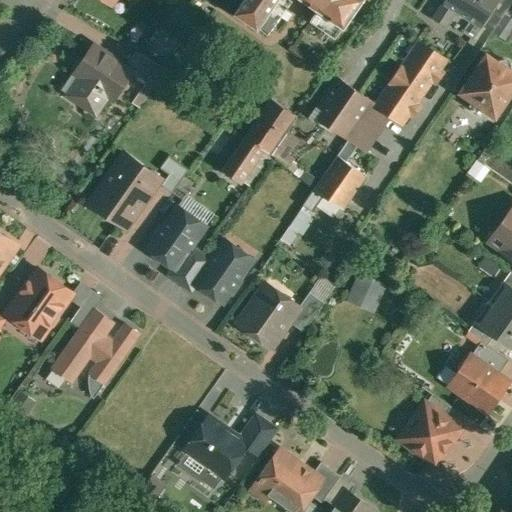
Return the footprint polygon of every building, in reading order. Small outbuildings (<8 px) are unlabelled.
[(243,0),(227,24),(248,38),(257,25),(270,34),(283,15),(288,19),(292,13),(287,10),(294,0),(307,0),(319,8),(312,19),(337,37),(362,0),(243,0)] [(425,0),(419,9),(431,18),(442,2),(440,0),(425,0)] [(499,0),(446,0),(444,3),(456,10),(471,20),(482,27),(499,0)] [(444,3),(435,18),(446,25),(456,10),(444,3)] [(511,16),(506,12),(494,30),(506,37),(511,27),(511,16)] [(482,27),(471,20),(463,31),(474,38),(482,27)] [(420,40),(376,103),(376,104),(391,114),(404,123),(411,113),(414,115),(421,104),(418,102),(433,80),(437,82),(444,71),(441,69),(448,59),(420,40)] [(126,65),(95,43),(86,57),(79,58),(74,64),(76,71),(84,76),(85,85),(77,98),(97,111),(109,93),(116,98),(134,71),(134,70),(126,65)] [(168,68),(137,49),(126,65),(134,70),(134,71),(155,86),(168,68)] [(500,62),(487,53),(461,91),(496,115),(511,92),(511,69),(509,68),(511,66),(510,62),(507,60),(502,60),(500,62)] [(372,99),(340,77),(314,114),(347,136),(350,137),(359,143),(367,149),(391,114),(376,104),(376,103),(372,99)] [(273,98),(247,135),(266,148),(273,152),(299,115),(273,98)] [(266,148),(247,135),(223,168),(243,181),(266,148)] [(350,137),(303,204),(312,210),(324,193),(344,207),(367,174),(347,160),(359,143),(350,137)] [(162,177),(126,151),(102,186),(107,189),(103,195),(104,202),(113,208),(110,214),(127,226),(162,177)] [(190,168),(170,154),(162,166),(171,172),(163,183),(174,191),(190,168)] [(176,209),(165,224),(163,224),(154,236),(155,239),(148,248),(175,267),(176,268),(193,245),(207,224),(190,212),(187,217),(176,209)] [(299,209),(279,239),(290,245),(298,232),(303,234),(313,218),(299,209)] [(511,209),(508,216),(511,218),(511,219),(504,231),(509,234),(510,239),(503,249),(511,255),(511,209)] [(0,267),(17,243),(0,230),(0,267)] [(212,259),(196,281),(197,282),(224,301),(230,292),(233,292),(241,280),(241,277),(251,262),(241,255),(244,250),(227,238),(212,259)] [(193,245),(176,268),(175,267),(171,273),(182,281),(202,252),(193,245)] [(202,252),(182,281),(192,289),(197,282),(196,281),(212,259),(202,252)] [(489,253),(482,265),(491,271),(499,260),(489,253)] [(40,266),(32,277),(31,277),(21,291),(22,291),(8,311),(25,323),(29,318),(46,330),(52,323),(54,322),(59,316),(58,314),(74,291),(40,266)] [(385,283),(359,273),(347,300),(374,311),(385,283)] [(511,287),(504,281),(490,300),(511,315),(511,287)] [(94,287),(82,304),(83,305),(77,312),(87,319),(96,306),(104,295),(94,287)] [(283,301),(264,287),(240,322),(275,346),(292,321),(302,307),(300,305),(286,295),(283,301)] [(310,290),(300,305),(302,307),(292,321),(305,330),(326,301),(310,290)] [(511,315),(490,300),(477,319),(496,333),(496,334),(511,345),(511,315)] [(115,339),(106,333),(116,320),(96,306),(87,319),(82,326),(54,366),(73,380),(91,354),(100,360),(92,371),(90,375),(91,380),(91,386),(92,390),(94,394),(95,396),(141,331),(127,321),(115,339)] [(87,319),(77,312),(72,319),(82,326),(87,319)] [(496,333),(477,319),(469,330),(482,340),(489,344),(496,334),(496,333)] [(489,344),(482,340),(472,354),(499,374),(510,359),(489,344)] [(472,354),(470,357),(464,358),(458,367),(459,372),(463,375),(455,386),(489,410),(509,380),(499,374),(472,354)] [(452,405),(434,392),(427,402),(445,415),(452,405)] [(427,402),(426,402),(414,419),(415,428),(409,436),(411,444),(436,462),(462,427),(445,415),(427,402)] [(278,428),(258,414),(242,437),(249,441),(247,443),(260,452),(278,428)] [(242,437),(211,415),(188,448),(211,464),(225,474),(247,443),(249,441),(242,437)] [(315,471),(281,447),(252,488),(267,499),(273,489),(301,508),(297,511),(296,511),(299,511),(313,493),(324,478),(315,471)] [(342,474),(323,460),(315,471),(324,478),(313,493),(323,500),(326,496),(342,474)] [(211,464),(202,477),(215,487),(225,474),(211,464)] [(342,474),(326,496),(336,504),(348,488),(351,490),(356,484),(342,474)] [(336,504),(330,511),(371,511),(375,507),(351,490),(348,488),(336,504)]
